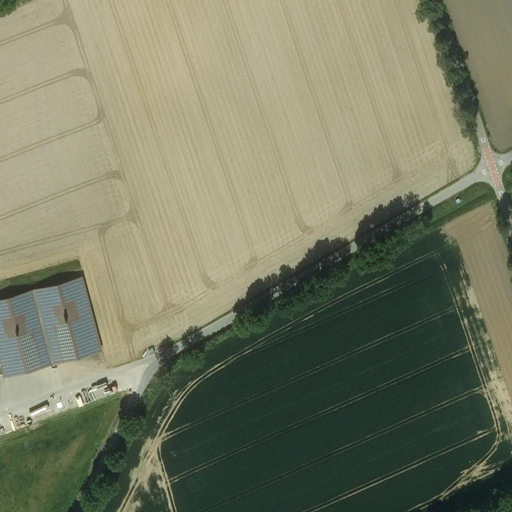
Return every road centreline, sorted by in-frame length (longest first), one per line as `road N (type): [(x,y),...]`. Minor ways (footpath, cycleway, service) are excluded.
road 1 (unclassified): [(493,167),(163,351),(80,511)]
road 2 (unclassified): [(436,0),(493,167)]
